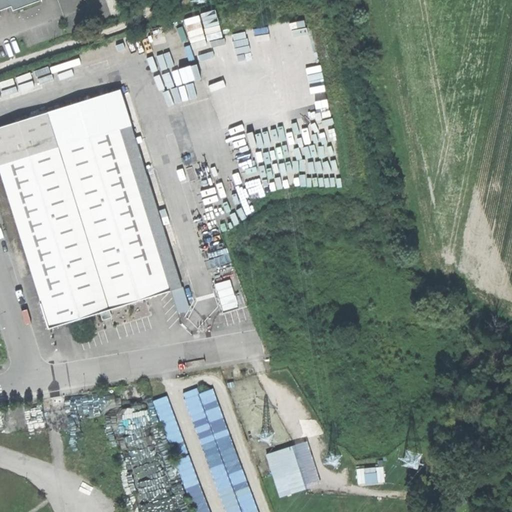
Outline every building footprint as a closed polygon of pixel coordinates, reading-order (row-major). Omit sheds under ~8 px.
[(0,0),(0,15),(1,15),(0,12),(0,11),(12,7),(14,11),(43,0),(42,0),(0,0)] [(274,23),(281,53),(296,49),(289,20),(274,23)] [(0,126),(0,164),(59,146),(49,112),(0,126)] [(0,164),(0,171),(49,329),(102,313),(108,311),(170,291),(119,127),(59,146),(0,164)] [(182,287),(171,291),(178,313),(189,310),(182,287)] [(219,289),(221,309),(236,307),(234,287),(219,289)] [(110,317),(108,311),(102,313),(104,319),(107,318),(110,317)] [(257,511),(219,386),(200,392),(198,388),(187,391),(225,511),(257,511)] [(266,453),(280,497),(321,484),(307,440),(266,453)] [(182,464),(196,511),(212,511),(197,460),(182,464)] [(385,482),(385,466),(359,467),(359,482),(385,482)]
